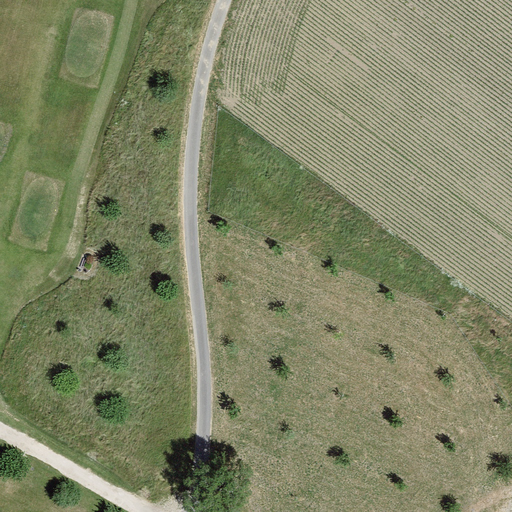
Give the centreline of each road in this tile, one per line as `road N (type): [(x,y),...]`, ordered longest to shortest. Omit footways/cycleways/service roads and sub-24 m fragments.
road 1 (track): [(185,510),(207,375),(186,194),(218,0)]
road 2 (track): [(0,409),(34,420),(185,510)]
